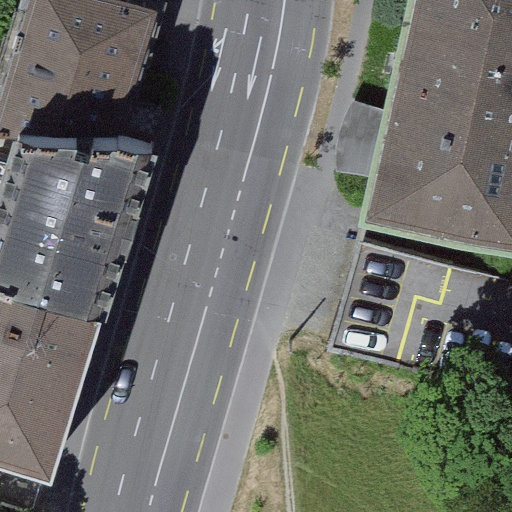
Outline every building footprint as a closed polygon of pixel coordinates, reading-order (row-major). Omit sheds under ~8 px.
[(15,0),(0,48),(0,113),(33,108),(138,91),(162,0),(15,0)] [(511,0),(413,0),(367,201),(511,234),(511,0)] [(138,91),(33,108),(0,209),(0,230),(110,265),(163,99),(138,91)] [(0,467),(48,457),(0,441),(0,209),(33,108),(0,113),(0,467)] [(110,265),(0,230),(0,441),(48,457),(110,265)]
